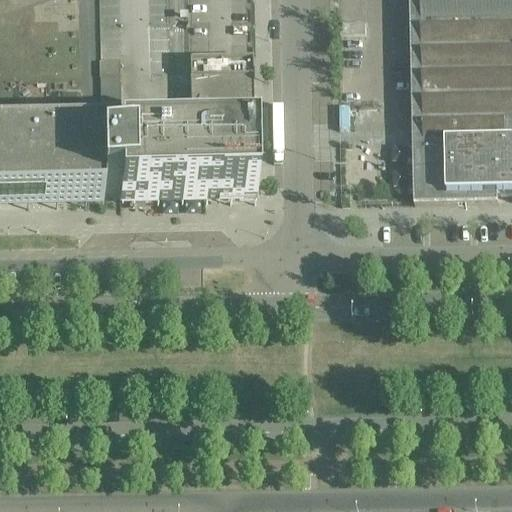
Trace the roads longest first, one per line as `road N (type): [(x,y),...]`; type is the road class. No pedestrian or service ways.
road 1 (primary): [(0,437),(511,427)]
road 2 (unclassified): [(0,509),(311,504)]
road 3 (primary): [(304,307),(0,312)]
road 4 (unclassified): [(297,258),(0,263)]
road 5 (unclassified): [(297,258),(290,0)]
road 6 (unclassified): [(511,256),(297,258)]
road 7 (primary): [(511,303),(304,307)]
road 8 (unclassified): [(311,504),(511,499)]
